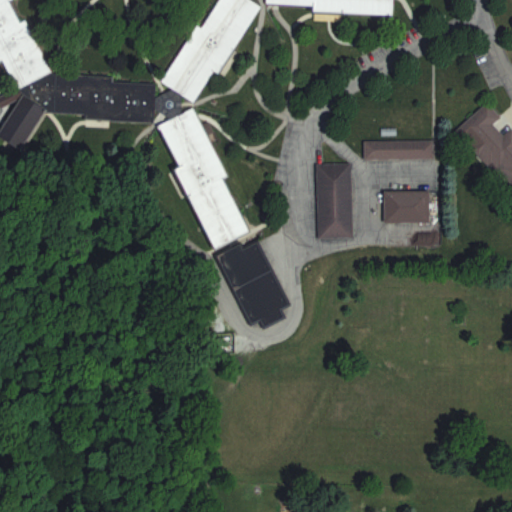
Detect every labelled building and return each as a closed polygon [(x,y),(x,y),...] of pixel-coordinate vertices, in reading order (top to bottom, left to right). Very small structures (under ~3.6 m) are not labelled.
[(511,187),(511,128),(504,135),(494,123),(501,116),(487,101),(458,128),(511,187)] [(365,139),(365,157),(433,157),(433,139),(365,139)] [(318,237),(353,237),(352,162),(317,163),(318,237)] [(385,221),(430,221),(430,190),(385,190),(385,221)] [(259,237),(219,254),(253,330),(285,316),(282,308),(288,305),(259,237)]
